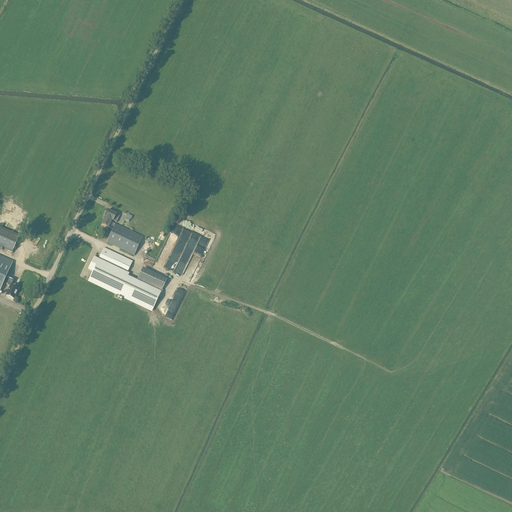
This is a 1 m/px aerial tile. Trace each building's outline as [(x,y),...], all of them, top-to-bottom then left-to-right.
[(104,217),(106,217),(102,225),(108,228),(109,227),(113,229),(106,243),(134,256),(143,237),(116,224),(115,225),(111,223),(112,220),(117,222),(119,216),(107,210),(106,212),(105,215),(104,217)] [(0,223),(0,225),(13,230),(16,224),(8,221),(8,222),(2,219),(0,223)] [(20,236),(0,227),(0,247),(12,253),(20,236)] [(184,229),(178,243),(184,245),(189,232),(184,229)] [(199,235),(182,277),(191,281),(208,239),(199,235)] [(132,262),(123,258),(104,249),(98,261),(93,259),(88,270),(93,272),(89,281),(152,311),(167,281),(142,269),(137,280),(128,275),(129,272),(128,272),(132,262)] [(0,256),(0,291),(3,284),(10,287),(6,296),(14,299),(19,288),(13,286),(16,280),(7,275),(13,262),(0,256)]
